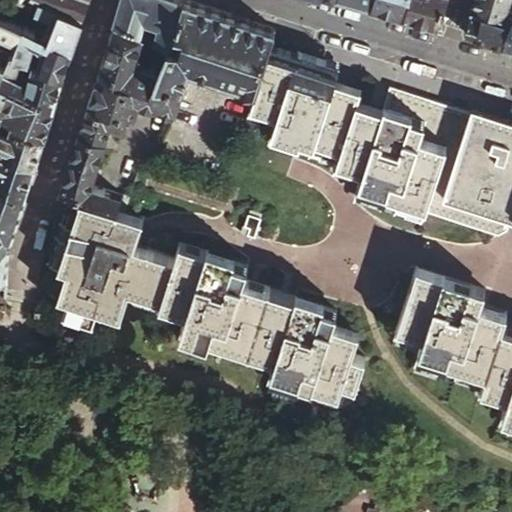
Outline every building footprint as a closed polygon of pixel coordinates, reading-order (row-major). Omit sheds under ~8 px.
[(41,33),(72,47),(82,18),(40,0),(37,0),(34,11),(47,17),(41,33)] [(87,0),(40,0),(82,18),(87,0)] [(118,0),(112,18),(113,19),(138,30),(143,17),(148,0),(118,0)] [(179,9),(181,0),(148,0),(143,17),(158,22),(154,36),(168,42),(169,38),(172,30),(179,9)] [(263,62),(268,44),(274,27),(192,0),(181,0),(179,9),(172,30),(169,38),(168,42),(161,57),(159,63),(156,68),(156,70),(154,74),(152,80),(151,86),(177,95),(187,67),(255,88),(255,87),(263,62)] [(370,0),(370,4),(369,6),(402,16),(406,0),(370,0)] [(406,0),(402,16),(434,25),(436,23),(444,0),(406,0)] [(510,22),(511,16),(511,0),(474,0),(471,10),(510,22)] [(465,33),(503,45),(510,22),(471,10),(465,33)] [(0,74),(4,66),(0,63),(0,24),(18,33),(22,24),(0,14),(0,74)] [(503,45),(511,47),(511,16),(510,22),(503,45)] [(59,189),(74,194),(115,207),(119,193),(90,182),(109,124),(123,128),(126,116),(130,117),(135,102),(171,113),(177,95),(151,86),(152,80),(154,74),(156,70),(133,61),(142,31),(138,30),(113,19),(99,64),(74,141),(59,189)] [(0,33),(14,40),(18,33),(0,24),(0,33)] [(62,78),(72,47),(41,33),(22,24),(18,33),(14,40),(8,55),(62,78)] [(295,53),(268,44),(263,62),(289,70),(295,53)] [(332,81),(337,66),(295,53),(289,70),(263,62),(255,87),(281,96),(280,101),(277,109),(303,118),(317,122),(345,131),(343,136),(342,142),(367,151),(358,181),(384,190),(398,194),(425,203),(424,208),(497,232),(506,227),(511,207),(511,142),(502,140),(475,131),(481,115),(469,111),(407,91),(388,85),(380,111),(376,124),(363,119),(367,106),(355,102),(359,89),(346,85),(342,98),(328,93),(332,81)] [(0,82),(9,87),(52,107),(62,78),(8,55),(4,66),(0,74),(0,82)] [(346,85),(332,81),(328,93),(342,98),(346,85)] [(0,104),(9,87),(0,82),(0,104)] [(0,116),(43,136),(52,107),(9,87),(0,104),(0,116)] [(255,87),(255,88),(253,92),(280,101),(281,96),(255,87)] [(380,111),(367,106),(363,119),(376,124),(380,111)] [(303,118),(277,109),(275,114),(301,122),(303,118)] [(511,125),(481,115),(475,131),(502,140),(511,142),(511,125)] [(38,151),(43,136),(0,116),(0,144),(35,161),(38,151)] [(316,127),(317,122),(303,118),(301,122),(316,127)] [(316,127),(343,136),(345,131),(317,122),(316,127)] [(35,161),(0,144),(0,155),(32,172),(35,161)] [(0,185),(24,198),(32,172),(0,155),(0,185)] [(356,186),(383,194),(384,190),(358,181),(356,186)] [(0,279),(2,281),(5,260),(6,252),(7,249),(7,247),(8,244),(24,198),(0,185),(0,279)] [(397,199),(398,194),(384,190),(383,194),(397,199)] [(106,233),(134,242),(136,233),(140,221),(142,216),(124,210),(115,207),(74,194),(72,199),(68,212),(65,220),(106,233)] [(425,203),(398,194),(397,199),(424,208),(425,203)] [(259,216),(247,212),(244,224),(248,225),(246,232),(253,234),(259,216)] [(65,220),(52,262),(57,264),(50,290),(67,297),(63,309),(92,319),(97,306),(116,312),(125,285),(160,297),(158,304),(185,314),(183,318),(180,327),(207,336),(221,340),(246,348),(273,357),(269,371),(297,381),(310,385),(337,394),(342,380),(355,384),(364,356),(351,352),(357,332),(331,323),(335,307),(293,294),(289,307),(276,303),(279,289),(254,281),(251,293),(237,289),(241,277),(246,261),(179,241),(174,255),(134,242),(106,233),(65,220)] [(400,313),(395,327),(421,336),(420,341),(417,351),(444,359),(458,363),(484,372),(483,375),(496,379),(497,378),(510,382),(507,394),(501,415),(511,418),(511,342),(508,342),(511,331),(511,329),(500,326),(504,311),(493,307),(489,320),(475,315),(479,302),(483,287),(414,266),(400,313)] [(251,293),(254,281),(249,280),(241,277),(237,289),(251,293)] [(289,307),(293,294),(287,292),(279,289),(276,303),(289,307)] [(489,320),(493,307),(479,302),(475,315),(489,320)] [(185,314),(158,304),(156,309),(183,318),(185,314)] [(207,336),(180,327),(179,332),(206,341),(207,336)] [(421,336),(395,327),(394,332),(420,341),(421,336)] [(219,345),(221,340),(207,336),(206,341),(219,345)] [(244,354),(246,348),(221,340),(219,345),(244,354)] [(444,359),(417,351),(416,355),(443,364),(444,359)] [(458,363),(444,359),(443,364),(457,368),(458,363)] [(458,363),(457,368),(483,376),(483,375),(484,372),(458,363)] [(269,371),(267,377),(296,386),(297,381),(269,371)] [(483,375),(483,376),(480,386),(507,394),(510,382),(497,378),(496,379),(483,375)] [(310,385),(297,381),(296,386),(309,390),(310,385)] [(336,399),(337,394),(310,385),(309,390),(336,399)] [(511,418),(501,415),(499,420),(511,423),(511,418)] [(371,435),(362,432),(358,445),(368,448),(371,435)]
